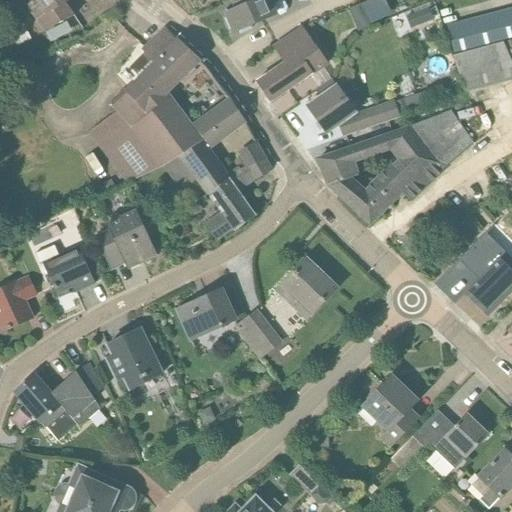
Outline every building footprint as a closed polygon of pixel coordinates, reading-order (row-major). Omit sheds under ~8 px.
[(75,16),(65,3),(69,0),(31,0),(37,8),(31,12),(45,32),(75,16)] [(272,0),(233,0),(238,9),(228,13),(227,10),(225,11),(228,18),(225,19),(230,30),(233,29),(235,32),(239,31),(241,34),(252,29),(251,26),(275,15),(270,1),(272,0)] [(411,29),(433,20),(429,8),(406,16),(411,29)] [(511,8),(447,26),(454,52),(511,37),(511,8)] [(279,97),(327,66),(301,28),(274,46),(285,63),(256,82),(270,103),(279,97)] [(202,142),(191,128),(164,93),(199,60),(179,43),(167,30),(146,50),(158,63),(114,106),(119,110),(161,167),(162,167),(180,157),(180,156),(202,142)] [(465,90),(499,81),(487,46),(455,55),(453,56),(465,90)] [(0,95),(19,88),(14,77),(0,83),(0,95)] [(355,113),(343,97),(331,81),(317,91),(321,98),(308,107),(327,133),(341,123),(345,135),(355,131),(401,118),(400,116),(395,102),(394,101),(355,113)] [(426,106),(422,97),(421,94),(395,102),(400,116),(420,110),(426,106)] [(191,128),(202,142),(180,156),(180,157),(208,194),(229,179),(207,150),(246,122),(231,99),(191,128)] [(443,171),(473,145),(451,112),(382,136),(388,153),(391,152),(397,160),(383,174),(402,193),(411,201),(443,171)] [(328,185),(353,178),(360,177),(356,164),(388,153),(382,136),(316,159),(328,185)] [(247,165),(263,156),(256,142),(239,151),(247,165)] [(229,179),(208,194),(212,199),(223,213),(207,225),(218,240),(234,228),(236,231),(256,216),(237,191),(270,170),(263,156),(247,165),(248,166),(229,179)] [(402,193),(383,174),(366,190),(353,178),(328,185),(348,203),(370,224),(402,193)] [(197,202),(185,210),(191,219),(203,211),(197,202)] [(112,270),(126,263),(129,268),(156,256),(136,212),(109,225),(111,230),(97,236),(112,270)] [(63,227),(75,227),(75,217),(64,217),(63,227)] [(429,249),(412,230),(400,240),(416,260),(429,249)] [(498,262),(478,242),(477,242),(461,257),(462,258),(465,261),(482,278),(468,291),(488,311),(511,286),(511,259),(506,253),(498,262)] [(41,266),(44,264),(58,295),(81,284),(84,290),(95,285),(78,249),(60,257),(55,246),(36,255),(41,266)] [(277,292),(306,320),(336,288),(307,261),(277,292)] [(34,319),(26,300),(39,296),(30,277),(18,283),(17,281),(0,288),(0,325),(3,332),(34,319)] [(191,340),(244,316),(231,289),(223,292),(222,291),(178,311),(191,340)] [(246,341),(259,358),(281,342),(257,312),(242,323),(252,336),(246,341)] [(40,339),(56,336),(54,324),(38,327),(40,339)] [(130,391),(163,374),(141,329),(108,346),(114,359),(108,361),(117,381),(124,378),(130,391)] [(101,409),(95,402),(96,401),(76,372),(52,393),(48,390),(35,375),(15,393),(42,423),(61,406),(72,420),(73,419),(79,427),(101,409)] [(380,439),(390,450),(419,419),(410,410),(418,401),(392,376),(363,407),(388,431),(380,439)] [(198,413),(203,424),(214,419),(209,408),(198,413)] [(467,415),(455,428),(439,410),(391,460),(390,459),(375,475),(384,483),(399,467),(401,470),(422,447),(425,449),(430,445),(454,470),(465,458),(488,435),(467,415)] [(320,449),(328,449),(328,436),(319,436),(320,449)] [(511,458),(505,451),(471,486),(482,497),(479,500),(489,510),(501,498),(511,488),(509,485),(511,481),(511,458)] [(316,489),(319,486),(299,466),(289,476),(310,496),(316,489)] [(90,472),(88,477),(76,472),(70,487),(77,491),(69,508),(62,504),(58,511),(117,511),(119,509),(125,510),(130,508),(133,503),(134,498),(132,493),(128,489),(90,472)] [(316,489),(310,496),(318,503),(326,503),(331,498),(319,486),(316,489)] [(276,511),(281,506),(274,500),(266,508),(256,498),(242,511),(235,505),(228,511),(276,511)]
